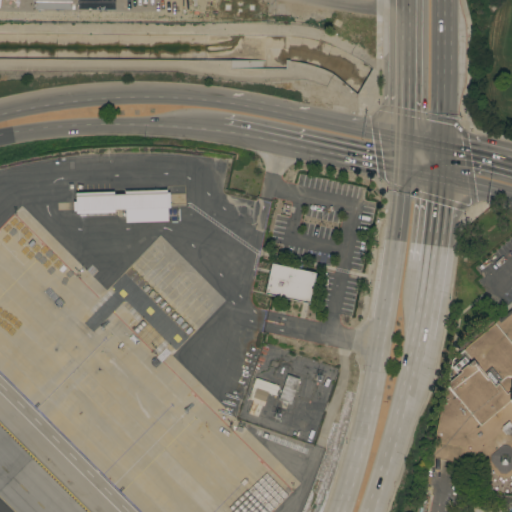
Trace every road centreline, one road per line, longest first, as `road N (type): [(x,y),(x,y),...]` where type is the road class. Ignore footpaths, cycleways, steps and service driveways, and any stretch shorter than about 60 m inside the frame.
road 1 (primary): [(403,169),(372,394),(337,511)]
road 2 (secondary): [(227,101),(88,98),(0,113)]
road 3 (secondary): [(0,135),(93,124),(222,131)]
road 4 (secondary): [(406,135),(227,101)]
road 5 (primary): [(441,141),(443,0)]
road 6 (primary): [(407,0),(406,135)]
